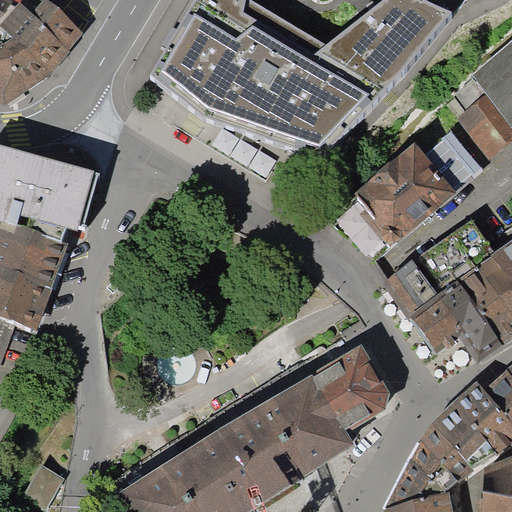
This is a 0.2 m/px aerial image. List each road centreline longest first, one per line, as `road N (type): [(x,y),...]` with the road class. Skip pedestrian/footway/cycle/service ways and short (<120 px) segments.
road 1 (residential): [(511,174),(412,246),(332,318),(160,414),(100,429)]
road 2 (residential): [(124,158),(239,211),(318,261),(396,348),(417,401)]
road 3 (residential): [(84,321),(124,158)]
road 4 (residential): [(84,321),(30,368),(0,425)]
road 5 (residential): [(417,401),(344,511)]
road 6 (primary): [(65,107),(95,75),(138,0)]
